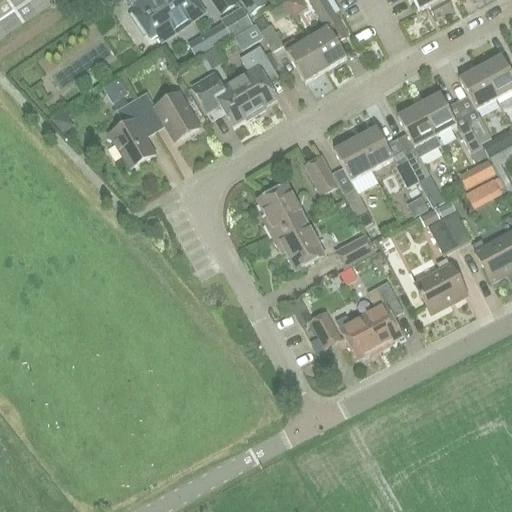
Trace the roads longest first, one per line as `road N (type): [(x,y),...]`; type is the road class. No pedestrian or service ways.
road 1 (residential): [(316,426),(193,195),(408,68)]
road 2 (residential): [(316,426),(511,326)]
road 3 (residential): [(154,511),(316,426)]
